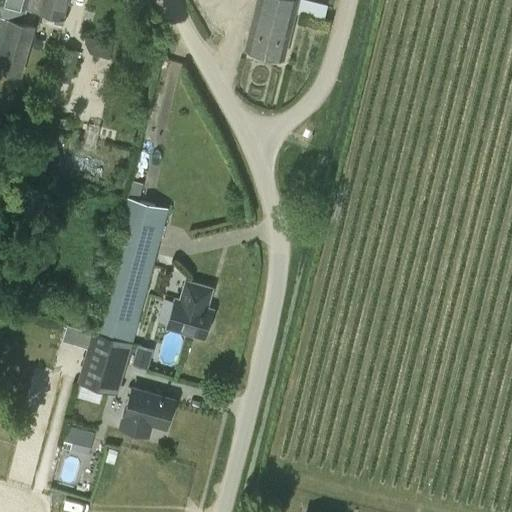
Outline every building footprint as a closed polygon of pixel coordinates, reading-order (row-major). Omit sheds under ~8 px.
[(0,0),(0,71),(20,77),(33,25),(37,12),(38,13),(38,11),(63,17),(67,0),(26,0),(24,7),(18,5),(19,0),(0,0)] [(256,0),(244,47),(283,57),(297,0),(256,0)] [(56,46),(48,78),(70,84),(78,51),(56,46)] [(167,207),(126,196),(90,332),(93,333),(79,382),(111,392),(125,342),(131,343),(167,207)] [(212,309),(206,307),(211,287),(185,280),(180,299),(175,298),(166,327),(204,337),(205,332),(208,330),(210,323),(209,319),(212,309)] [(132,367),(147,371),(153,350),(139,346),(132,367)] [(165,427),(173,399),(131,387),(120,426),(147,433),(150,423),(165,427)] [(67,426),(62,447),(87,454),(93,435),(67,426)]
